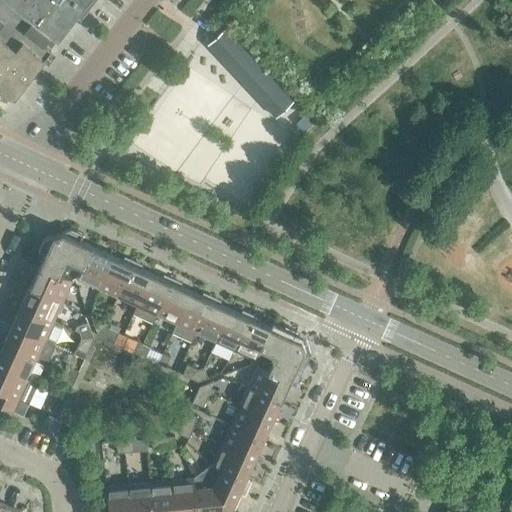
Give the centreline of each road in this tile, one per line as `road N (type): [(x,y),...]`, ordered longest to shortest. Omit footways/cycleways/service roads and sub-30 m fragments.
road 1 (tertiary): [(367,321),(27,166)]
road 2 (residential): [(276,511),(367,321)]
road 3 (unclassified): [(27,166),(43,129),(147,0)]
road 4 (tertiary): [(511,387),(367,321)]
